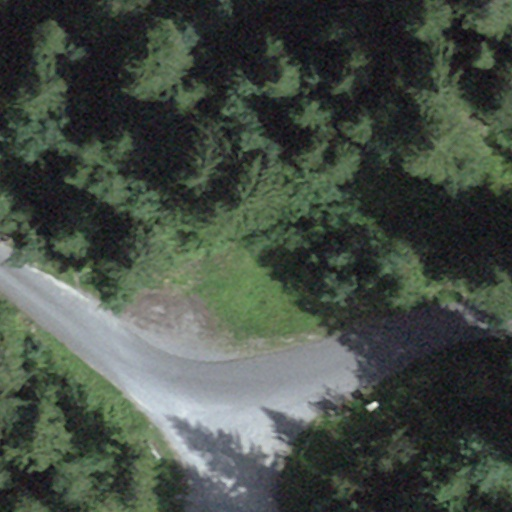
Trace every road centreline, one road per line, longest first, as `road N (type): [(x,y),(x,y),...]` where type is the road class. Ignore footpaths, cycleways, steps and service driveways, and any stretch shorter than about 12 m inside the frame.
road 1 (tertiary): [(511,323),(219,390),(166,381),(0,272)]
road 2 (track): [(189,386),(247,511)]
